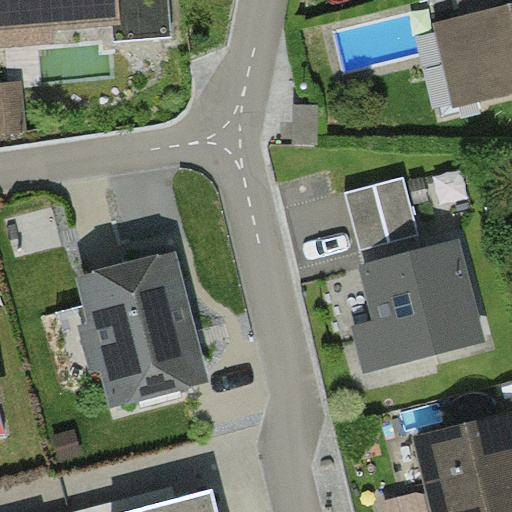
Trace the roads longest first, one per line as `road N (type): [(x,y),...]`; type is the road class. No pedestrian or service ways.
road 1 (residential): [(230,139),(290,364),(287,451),(298,511)]
road 2 (residential): [(230,139),(0,178)]
road 3 (residential): [(265,0),(230,139)]
